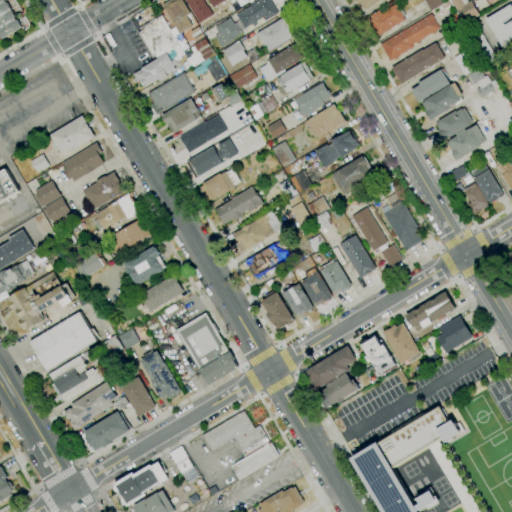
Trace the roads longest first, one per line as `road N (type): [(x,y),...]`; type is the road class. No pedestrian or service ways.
road 1 (residential): [(354,511),(51,0)]
road 2 (tertiary): [(314,0),(465,254)]
road 3 (tertiary): [(0,74),(126,0)]
road 4 (residential): [(210,405),(328,335)]
road 5 (residential): [(406,289),(511,225)]
